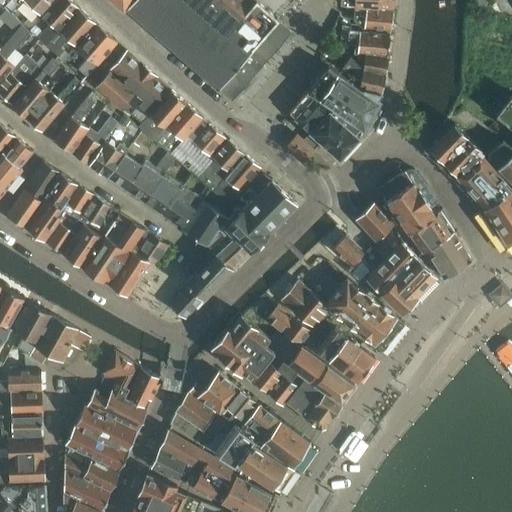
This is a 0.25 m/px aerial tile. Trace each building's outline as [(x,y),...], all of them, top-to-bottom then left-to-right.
[(25,0),(27,2),(26,4),(32,10),(34,7),(41,14),(52,2),(51,1),(52,0),(25,0)] [(43,31),(38,37),(44,42),(47,45),(53,38),(80,7),(71,0),(57,0),(49,10),(43,16),(51,23),(43,31)] [(112,0),(117,4),(124,10),(127,7),(133,0),(112,0)] [(133,0),(127,7),(232,99),(240,89),(246,83),(251,77),(284,39),(291,32),(291,30),(290,29),(279,19),(257,0),(133,0)] [(475,0),(472,4),(481,12),(490,0),(475,0)] [(53,38),(47,45),(59,56),(65,50),(62,47),(69,39),(76,45),(97,22),(80,7),(53,38)] [(6,8),(0,15),(0,17),(15,31),(16,30),(23,22),(11,12),(6,8)] [(356,17),(355,20),(356,21),(364,27),(392,30),(393,11),(356,9),(356,17)] [(32,15),(24,24),(30,30),(35,24),(39,20),(32,15)] [(0,48),(0,84),(17,65),(16,65),(8,57),(31,30),(30,30),(24,24),(23,22),(16,30),(15,31),(1,48),(0,48)] [(97,22),(76,45),(90,56),(79,68),(88,76),(118,41),(97,22)] [(345,25),(344,38),(349,39),(357,39),(355,52),(389,56),(391,34),(352,30),(352,26),(345,25)] [(128,50),(111,70),(137,92),(144,99),(132,113),(143,123),(145,121),(144,120),(172,89),(128,50)] [(340,73),(339,74),(367,92),(369,90),(382,93),(383,93),(386,77),(389,56),(355,52),(348,61),(340,73)] [(17,65),(0,84),(0,92),(13,104),(49,61),(43,56),(38,62),(26,53),(16,65),(17,65)] [(49,61),(13,104),(28,117),(52,89),(45,83),(52,75),(51,74),(61,63),(53,57),(49,61)] [(330,67),(308,91),(331,111),(333,107),(361,127),(361,128),(366,130),(381,103),(382,101),(378,99),(382,93),(369,90),(367,92),(339,74),(340,73),(330,67)] [(111,70),(97,87),(122,109),(123,108),(137,92),(111,70)] [(52,89),(28,117),(43,129),(83,82),(76,76),(66,87),(65,87),(58,95),(52,89)] [(140,126),(143,129),(142,131),(147,135),(154,141),(155,139),(187,102),(172,89),(144,120),(145,121),(143,123),(140,126)] [(308,91),(290,111),(294,115),(297,118),(311,131),(303,140),(314,149),(321,141),(341,159),(360,138),(355,134),(361,128),(361,127),(333,107),(331,111),(308,91)] [(73,116),(56,141),(73,152),(90,127),(80,121),(96,102),(88,96),(73,116)] [(511,96),(498,114),(511,125),(511,96)] [(187,102),(155,139),(168,151),(171,153),(172,153),(183,140),(204,117),(187,102)] [(124,114),(118,122),(125,127),(131,119),(124,114)] [(73,152),(90,164),(106,139),(118,121),(111,115),(98,132),(90,127),(73,152)] [(183,140),(172,153),(176,157),(192,171),(198,177),(214,158),(211,155),(227,137),(204,117),(183,140)] [(0,194),(23,165),(22,164),(33,150),(24,142),(0,122),(0,146),(1,147),(0,148),(0,194)] [(455,123),(431,149),(444,162),(457,175),(459,177),(471,190),(486,207),(487,206),(485,205),(511,184),(496,168),(481,150),(482,150),(469,137),(455,123)] [(137,138),(134,142),(140,146),(147,135),(142,131),(137,138)] [(287,145),(304,160),(314,149),(303,140),(297,134),(287,145)] [(90,164),(109,177),(127,154),(131,149),(130,148),(121,142),(120,142),(117,147),(106,139),(90,164)] [(214,158),(198,177),(214,190),(226,177),(230,172),(246,153),(230,140),(214,158)] [(503,141),(489,155),(511,178),(511,147),(511,149),(503,141)] [(144,165),(128,190),(146,202),(166,172),(176,157),(172,153),(171,153),(168,151),(157,166),(147,160),(143,165),(144,165)] [(226,177),(214,190),(230,204),(236,197),(242,190),(262,166),(246,153),(230,172),(226,177)] [(127,154),(109,177),(128,190),(144,165),(143,165),(127,154)] [(45,160),(7,214),(27,227),(45,202),(44,201),(48,194),(62,172),(45,160)] [(406,169),(380,187),(385,194),(388,198),(387,198),(409,231),(411,230),(436,215),(435,214),(413,181),(406,169)] [(62,172),(48,194),(64,205),(79,183),(62,172)] [(166,172),(146,202),(163,214),(180,189),(183,184),(166,172)] [(273,178),(245,206),(271,231),(298,202),(273,178)] [(79,183),(64,205),(82,216),(96,194),(79,183)] [(180,189),(163,214),(183,227),(202,199),(203,197),(183,184),(180,189)] [(511,188),(486,207),(507,240),(511,236),(511,188)] [(45,202),(27,227),(46,240),(63,214),(60,212),(64,205),(48,194),(44,201),(45,202)] [(96,194),(82,216),(86,219),(106,233),(120,211),(96,194)] [(202,199),(183,227),(208,244),(219,227),(230,238),(235,234),(250,250),(251,251),(271,231),(245,206),(244,207),(245,208),(244,209),(241,206),(240,205),(239,205),(237,205),(236,205),(235,206),(235,207),(234,208),(233,210),(235,212),(229,217),(222,212),(202,199)] [(375,202),(357,218),(377,240),(395,224),(375,202)] [(46,240),(45,240),(65,254),(83,228),(81,227),(86,219),(82,216),(64,205),(60,212),(63,214),(46,240)] [(106,233),(104,236),(106,237),(127,250),(130,252),(132,248),(146,228),(120,211),(106,233)] [(436,215),(411,230),(424,250),(427,249),(450,232),(437,212),(435,214),(436,215)] [(83,228),(65,254),(85,267),(106,237),(104,236),(106,233),(86,219),(81,227),(83,228)] [(219,227),(208,244),(215,249),(217,251),(218,252),(234,265),(250,250),(235,234),(230,238),(219,227)] [(146,228),(132,248),(153,262),(156,264),(169,245),(170,244),(146,228)] [(450,232),(427,249),(446,279),(473,261),(454,230),(450,232)] [(347,234),(334,248),(353,266),(349,269),(360,279),(365,281),(368,278),(376,269),(386,259),(373,245),(366,252),(347,234)] [(106,237),(85,267),(106,281),(127,250),(106,237)] [(376,269),(368,278),(382,292),(403,312),(422,292),(437,275),(403,241),(386,259),(376,269)] [(130,252),(109,284),(128,296),(145,270),(147,272),(153,262),(132,248),(130,252)] [(217,252),(188,285),(203,299),(235,267),(234,265),(218,252),(217,252)] [(348,276),(326,303),(332,309),(376,345),(383,350),(405,323),(404,323),(399,317),(348,276)] [(299,280),(282,299),(294,310),(316,327),(332,309),(326,303),(311,290),(299,280)] [(501,283),(489,294),(498,305),(511,295),(510,293),(501,283)] [(188,285),(171,304),(187,317),(204,299),(203,299),(188,285)] [(0,347),(6,341),(8,339),(14,329),(30,301),(27,301),(26,302),(26,301),(25,303),(22,301),(25,297),(6,286),(0,296),(0,347)] [(30,301),(14,329),(23,334),(17,346),(26,352),(31,355),(40,338),(48,324),(53,313),(30,300),(30,301)] [(279,303),(267,318),(283,330),(304,341),(315,331),(293,314),(279,303)] [(40,338),(31,355),(41,361),(44,362),(49,352),(64,361),(67,354),(73,344),(83,350),(84,350),(91,336),(53,313),(48,324),(40,338)] [(232,328),(212,346),(213,346),(236,365),(252,346),(254,342),(263,332),(258,327),(247,315),(232,328)] [(320,348),(318,348),(329,358),(358,380),(376,356),(348,335),(337,327),(328,338),(320,348)] [(271,339),(267,344),(276,351),(270,359),(277,366),(284,357),(289,360),(301,345),(286,338),(277,330),(271,337),(272,338),(271,339)] [(252,346),(236,365),(253,379),(270,359),(276,351),(267,344),(271,339),(272,338),(271,337),(264,331),(263,332),(254,342),(252,346)] [(284,357),(277,366),(285,372),(291,377),(297,369),(306,377),(315,384),(325,391),(327,390),(342,401),(355,384),(330,364),(302,343),(301,345),(289,360),(284,357)] [(95,387),(87,404),(138,428),(147,407),(129,396),(124,393),(128,387),(127,386),(139,364),(116,349),(104,372),(115,379),(109,393),(95,387)] [(0,390),(11,391),(42,390),(43,390),(42,367),(41,361),(31,355),(26,352),(26,368),(10,368),(10,380),(0,379),(0,390)] [(253,379),(268,392),(285,372),(277,366),(270,359),(253,379)] [(140,365),(126,394),(129,396),(147,407),(147,406),(148,407),(151,399),(152,399),(163,378),(140,365)] [(285,372),(268,392),(284,404),(287,400),(299,385),(306,377),(297,369),(291,377),(285,372)] [(196,381),(190,390),(221,412),(227,405),(241,388),(220,370),(220,371),(205,388),(196,381)] [(299,385),(287,400),(305,415),(314,404),(325,391),(315,384),(306,377),(299,385)] [(241,388),(227,405),(235,412),(243,419),(257,401),(241,388)] [(11,391),(0,390),(0,402),(12,403),(12,413),(43,412),(42,390),(11,391)] [(177,410),(171,423),(174,424),(193,436),(197,439),(200,436),(204,429),(213,416),(230,432),(236,424),(230,419),(221,412),(190,390),(177,410)] [(314,404),(305,415),(319,427),(326,427),(333,418),(343,404),(325,391),(314,404)] [(76,421),(66,443),(89,454),(93,455),(121,469),(130,450),(129,450),(138,428),(87,404),(85,403),(76,422),(76,421)] [(244,423),(241,427),(259,440),(257,442),(293,467),(310,443),(281,420),(277,417),(260,404),(244,423)] [(12,414),(0,414),(0,427),(2,427),(2,437),(44,435),(44,412),(43,412),(12,413),(12,414)] [(235,412),(230,419),(236,424),(241,427),(244,423),(243,419),(235,412)] [(369,416),(342,453),(355,463),(382,426),(369,416)] [(230,432),(217,451),(237,464),(238,462),(242,464),(275,487),(281,490),(295,469),(293,468),(293,467),(257,442),(259,440),(241,427),(236,424),(230,432)] [(169,428),(161,445),(204,469),(226,481),(232,471),(230,464),(169,428)] [(2,437),(0,437),(0,448),(11,448),(11,459),(45,457),(44,435),(2,437)] [(161,445),(152,466),(173,475),(179,478),(184,481),(190,472),(199,477),(204,469),(161,445)] [(66,457),(66,467),(112,490),(121,469),(93,455),(89,454),(84,465),(67,457),(66,457)] [(12,470),(4,471),(11,481),(46,480),(45,457),(11,459),(12,470)] [(66,467),(65,493),(103,509),(112,490),(66,467)] [(199,477),(194,486),(212,496),(213,495),(233,506),(243,511),(266,511),(276,495),(240,475),(232,471),(226,481),(204,469),(199,477)] [(136,501),(131,511),(222,511),(224,509),(188,494),(178,489),(180,486),(149,472),(136,501)] [(0,490),(0,511),(13,511),(17,508),(28,493),(28,485),(5,483),(1,489),(0,490)] [(13,511),(46,511),(45,484),(28,485),(28,493),(17,508),(13,511)] [(321,486),(306,511),(324,511),(335,493),(321,486)] [(101,511),(102,510),(65,495),(65,511),(101,511)]
